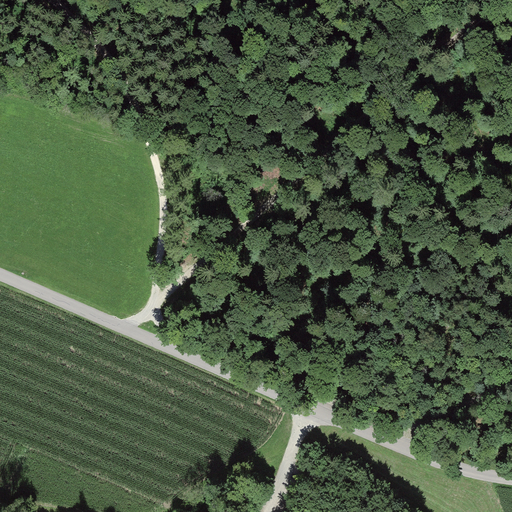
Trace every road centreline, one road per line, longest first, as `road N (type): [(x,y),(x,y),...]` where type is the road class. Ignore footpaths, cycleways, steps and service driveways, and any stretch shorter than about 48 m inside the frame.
road 1 (unclassified): [(0,272),(169,355),(446,463),(511,477)]
road 2 (track): [(489,0),(135,313),(100,322)]
road 3 (track): [(56,0),(128,79),(153,172),(148,320),(169,355)]
road 4 (track): [(381,436),(434,419),(511,375)]
